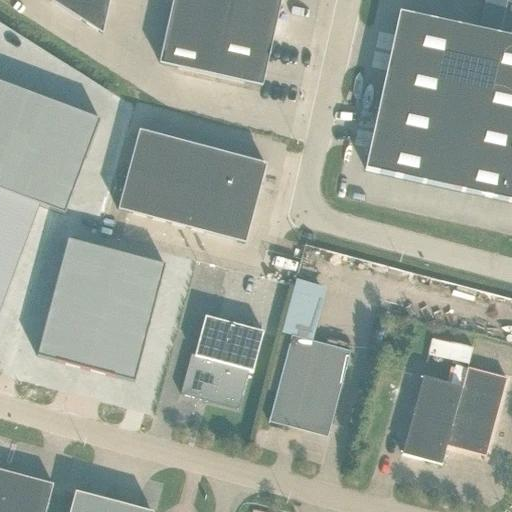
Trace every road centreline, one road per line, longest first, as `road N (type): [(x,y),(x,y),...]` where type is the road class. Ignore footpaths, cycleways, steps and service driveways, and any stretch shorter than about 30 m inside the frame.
road 1 (unclassified): [(510,268),(333,218),(311,200),(312,159),(347,0)]
road 2 (unclassified): [(387,511),(0,404)]
